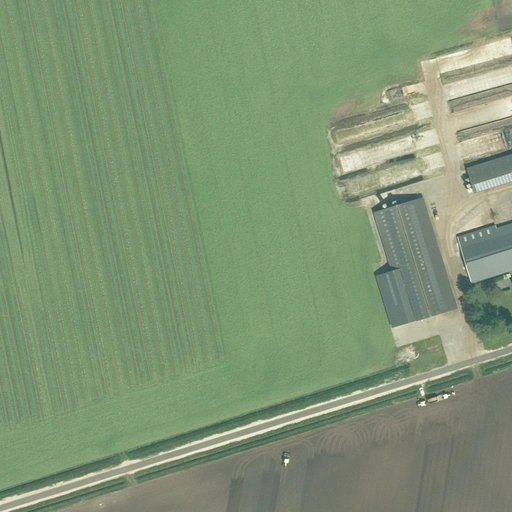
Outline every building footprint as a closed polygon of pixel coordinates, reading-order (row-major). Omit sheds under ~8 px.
[(413,93),(426,89),(424,83),(411,86),(413,93)] [(426,119),(434,117),(430,101),(422,103),(426,119)] [(476,124),(508,118),(505,104),(474,110),(476,124)] [(467,158),(511,146),(511,127),(462,140),(467,158)] [(340,128),(333,130),(338,146),(345,143),(340,128)] [(511,155),(468,169),(476,195),(511,183),(511,155)] [(422,199),(375,213),(393,272),(377,277),(393,328),(456,309),(422,199)] [(511,230),(498,235),(495,226),(457,238),(460,247),(471,283),(511,270),(511,230)]
